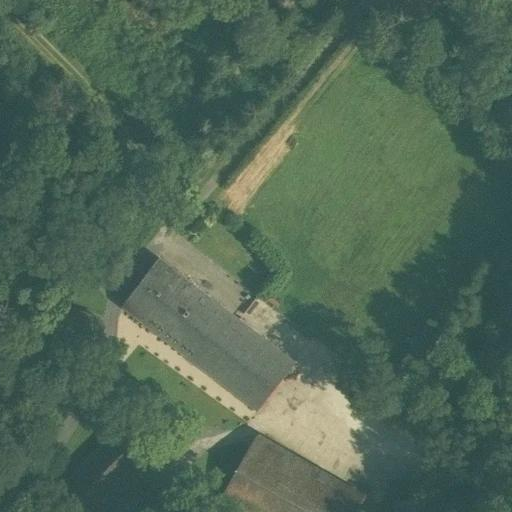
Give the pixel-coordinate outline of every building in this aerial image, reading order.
[(159,259),(124,305),(189,355),(224,310),(159,259)] [(80,353),(90,322),(47,308),(37,340),(80,353)] [(294,363),(224,310),(189,355),(259,409),(294,363)] [(347,511),(356,495),(248,440),(211,511),(212,511),(347,511)] [(110,453),(63,500),(74,511),(92,511),(131,474),(110,453)]
